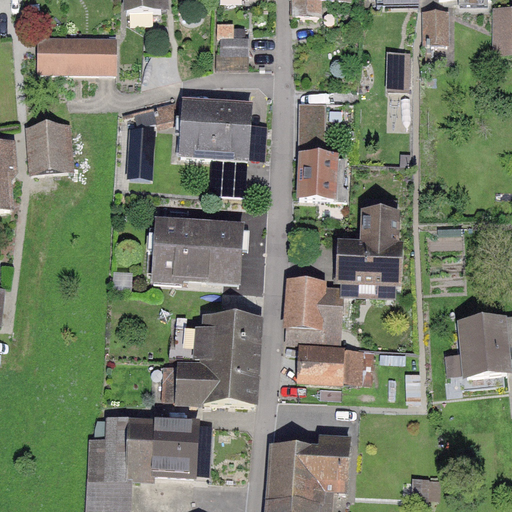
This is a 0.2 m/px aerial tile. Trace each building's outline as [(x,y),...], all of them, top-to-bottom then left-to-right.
[(128,0),(129,17),(164,15),(162,0),(128,0)] [(293,0),(292,23),(320,24),(320,6),(347,7),(347,0),(293,0)] [(452,12),(425,14),(428,44),(454,42),(452,12)] [(511,58),(511,12),(497,12),(497,59),(511,58)] [(222,32),(222,74),(253,74),(253,32),(222,32)] [(118,44),(39,43),(39,77),(117,78),(118,44)] [(410,61),(389,61),(389,96),(410,96),(410,61)] [(327,108),(301,108),(300,152),(326,153),(327,108)] [(252,112),(181,109),(179,160),(217,161),(214,198),(243,200),(252,112)] [(158,132),(131,130),(128,182),(154,183),(158,132)] [(65,131),(28,133),(32,179),(69,176),(65,131)] [(0,214),(10,214),(8,183),(15,175),(14,149),(0,150),(0,214)] [(344,162),(302,160),(300,203),(348,205),(349,194),(343,190),(344,162)] [(344,252),(343,288),(396,290),(399,208),(367,207),(365,252),(344,252)] [(243,233),(157,227),(154,282),(241,289),(243,233)] [(324,290),(292,287),(287,347),(341,351),(344,297),(324,296),(324,290)] [(15,294),(0,292),(0,331),(12,333),(15,294)] [(260,347),(261,325),(205,322),(204,352),(196,352),(196,365),(202,365),(233,367),(234,346),(260,347)] [(511,322),(502,324),(502,328),(464,331),(468,383),(508,379),(506,349),(511,348),(511,322)] [(256,410),(260,347),(234,346),(233,367),(202,365),(201,373),(166,371),(164,399),(178,399),(177,406),(256,410)] [(363,357),(303,354),(301,386),(362,389),(363,357)] [(137,477),(194,480),(197,430),(113,426),(112,450),(95,449),(91,511),(124,511),(126,484),(137,484),(137,477)] [(274,451),(267,511),(317,511),(318,491),(348,492),(351,446),(322,444),(321,455),(274,451)]
